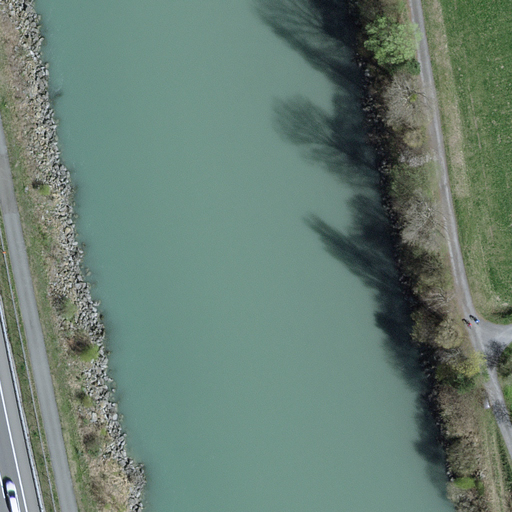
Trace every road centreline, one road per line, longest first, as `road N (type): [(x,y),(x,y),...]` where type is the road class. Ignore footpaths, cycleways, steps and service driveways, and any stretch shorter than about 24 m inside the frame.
road 1 (track): [(511,439),(477,344),(414,0)]
road 2 (unclassified): [(0,162),(70,511)]
